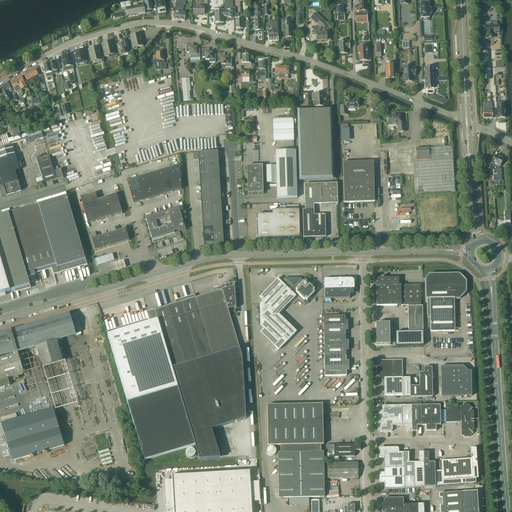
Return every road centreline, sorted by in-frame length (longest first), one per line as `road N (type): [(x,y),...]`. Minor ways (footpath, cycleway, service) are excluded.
road 1 (tertiary): [(506,511),(488,269)]
road 2 (tertiary): [(0,319),(198,260)]
road 3 (residential): [(238,41),(139,24),(44,55)]
road 4 (residential): [(419,102),(238,41)]
road 5 (unknown): [(161,511),(158,470),(251,465),(255,511)]
road 6 (tertiary): [(237,255),(362,252)]
